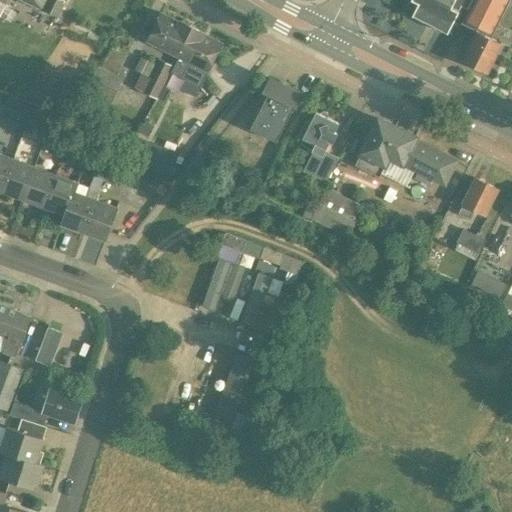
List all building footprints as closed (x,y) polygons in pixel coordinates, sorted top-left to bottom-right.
[(0,0),(0,18),(8,1),(5,0),(0,0)] [(65,2),(61,0),(22,0),(57,17),(65,2)] [(406,0),(402,8),(413,14),(412,16),(447,34),(461,8),(467,12),(473,0),(406,0)] [(485,0),(474,0),(461,25),(465,27),(475,32),(467,48),(468,48),(462,61),(486,73),(492,61),(494,62),(502,46),(491,40),(505,11),(485,0)] [(147,42),(177,57),(192,27),(179,21),(179,22),(161,13),(147,42)] [(192,27),(177,57),(190,63),(182,78),(200,87),(222,44),(204,35),(205,34),(192,27)] [(154,64),(141,57),(134,70),(148,76),(154,64)] [(142,92),(157,100),(161,92),(167,81),(174,67),(158,60),(142,92)] [(110,107),(124,79),(99,67),(85,94),(110,107)] [(270,78),(263,92),(268,94),(250,129),(276,142),(294,107),(296,108),(303,95),(270,78)] [(0,123),(16,129),(21,115),(1,107),(0,109),(0,123)] [(327,183),(339,158),(325,151),(330,142),(332,143),(337,134),(334,133),(339,124),(327,118),(328,118),(328,116),(328,115),(327,115),(327,113),(326,113),(325,112),(324,112),(322,112),(321,113),(320,113),(319,114),(315,112),(310,123),(309,122),(307,123),(305,123),(304,124),(303,124),(303,125),(297,137),(302,139),(302,140),(302,142),(303,144),(303,145),(304,146),(305,147),(314,152),(304,172),(327,183)] [(16,129),(23,132),(29,117),(21,115),(16,129)] [(37,120),(29,117),(23,132),(32,135),(37,120)] [(416,137),(377,118),(360,153),(361,154),(355,165),(379,177),(389,158),(418,172),(414,179),(424,183),(428,177),(445,185),(457,161),(415,140),(416,137)] [(153,126),(145,122),(140,132),(148,137),(153,126)] [(55,154),(63,157),(69,141),(61,138),(55,154)] [(175,153),(137,138),(128,162),(166,176),(175,153)] [(77,144),(69,141),(63,157),(71,160),(77,144)] [(0,191),(1,192),(13,159),(0,153),(0,191)] [(23,200),(35,167),(13,159),(1,192),(23,200)] [(95,179),(103,182),(108,165),(101,163),(95,179)] [(117,169),(108,165),(103,182),(111,185),(117,169)] [(44,208),(56,175),(35,167),(23,200),(44,208)] [(56,175),(44,208),(65,215),(75,192),(78,183),(56,175)] [(462,204),(463,204),(458,214),(470,220),(475,210),(485,215),(498,189),(475,178),(462,204)] [(157,184),(144,179),(139,189),(153,195),(157,184)] [(327,188),(311,220),(362,245),(365,239),(352,232),(364,207),(327,188)] [(84,233),(96,200),(75,192),(65,215),(61,225),(84,233)] [(117,208),(96,200),(84,233),(105,241),(117,208)] [(302,203),(298,215),(309,219),(314,207),(302,203)] [(481,249),(485,241),(463,230),(456,243),(459,244),(455,251),(477,262),(484,250),(481,249)] [(246,240),(226,233),(221,245),(242,252),(246,240)] [(279,267),(284,254),(264,247),(263,248),(260,258),(259,259),(279,267)] [(245,267),(220,258),(202,306),(215,310),(220,295),(233,300),(245,267)] [(477,271),(471,285),(499,298),(506,284),(477,271)] [(239,322),(253,327),(270,279),(256,274),(239,322)] [(511,295),(507,293),(501,305),(511,309),(511,295)] [(30,319),(0,307),(0,338),(7,341),(2,354),(15,359),(30,319)] [(32,364),(78,376),(82,361),(36,349),(32,364)] [(231,424),(252,361),(236,356),(215,419),(231,424)] [(0,409),(8,412),(24,370),(0,361),(0,409)] [(43,416),(74,425),(82,401),(51,391),(43,416)] [(208,432),(241,444),(250,419),(237,414),(232,428),(212,421),(208,432)] [(42,436),(45,425),(21,420),(18,430),(42,436)] [(8,430),(0,452),(0,453),(36,465),(44,442),(8,430)] [(43,468),(36,465),(0,453),(7,457),(0,478),(0,480),(35,492),(43,468)] [(18,511),(3,507),(7,494),(0,491),(0,511),(18,511)]
